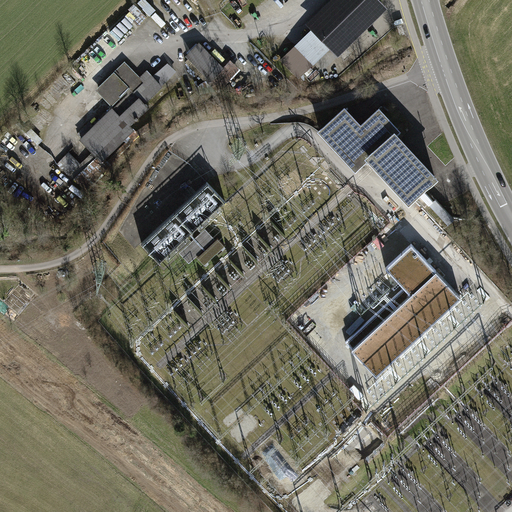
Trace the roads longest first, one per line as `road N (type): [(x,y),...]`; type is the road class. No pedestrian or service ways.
road 1 (track): [(0,268),(37,267),(91,243),(181,132),(305,110),(425,72)]
road 2 (secondary): [(511,221),(434,36)]
